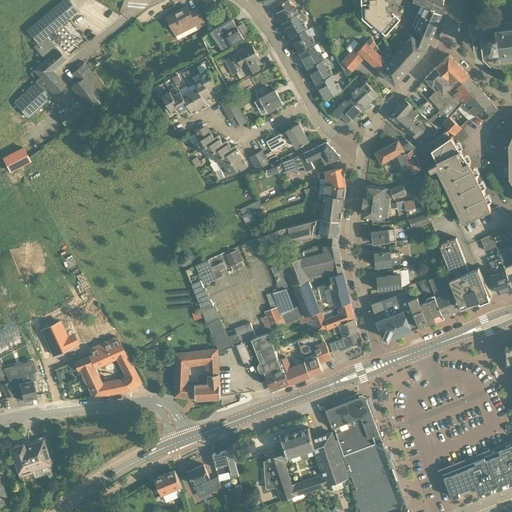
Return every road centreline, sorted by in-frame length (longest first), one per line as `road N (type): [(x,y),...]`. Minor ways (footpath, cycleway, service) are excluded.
road 1 (residential): [(361,157),(351,241),(381,365)]
road 2 (residential): [(181,441),(165,409),(143,402),(0,420)]
road 3 (secondary): [(181,441),(334,383)]
road 4 (residential): [(361,157),(383,114),(452,35)]
road 5 (residential): [(313,106),(242,140),(202,114),(178,125)]
road 6 (secondary): [(381,365),(511,315)]
road 7 (secondary): [(64,511),(99,483),(181,441)]
road 8 (residential): [(313,106),(245,0)]
